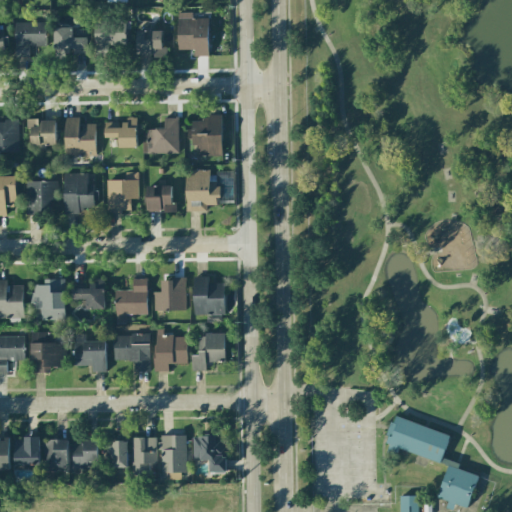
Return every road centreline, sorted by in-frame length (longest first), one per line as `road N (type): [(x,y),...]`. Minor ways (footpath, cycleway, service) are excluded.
road 1 (secondary): [(241,0),(250,511)]
road 2 (residential): [(280,400),(0,404)]
road 3 (residential): [(276,86),(0,89)]
road 4 (residential): [(246,247),(0,248)]
road 5 (secondary): [(280,400),(277,158)]
